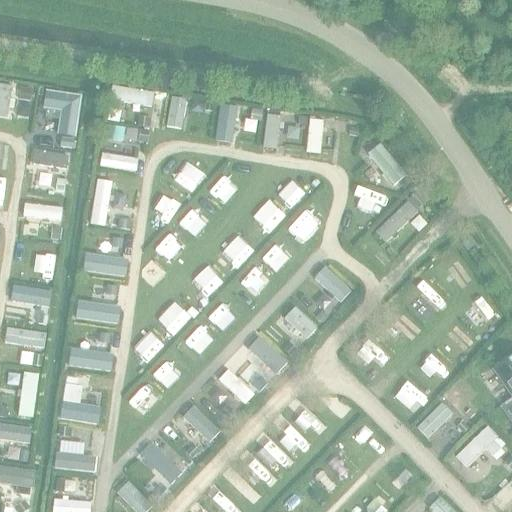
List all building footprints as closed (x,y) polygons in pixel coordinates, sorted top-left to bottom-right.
[(357,14),(380,22),(384,9),(362,3),(361,6),(360,5),(357,14)] [(0,86),(0,107),(11,109),(16,76),(2,74),(0,86)] [(115,78),(114,92),(165,96),(166,81),(115,78)] [(175,87),(172,112),(186,114),(189,89),(175,87)] [(19,88),(18,101),(30,102),(32,90),(19,88)] [(164,99),(155,97),(152,116),(162,117),(164,99)] [(221,126),(237,127),(238,98),(223,97),(221,126)] [(205,103),(204,112),(212,113),(213,104),(205,103)] [(281,138),(283,105),(269,104),(267,138),(281,138)] [(324,143),(325,110),(311,109),(310,142),(324,143)] [(252,110),(250,120),(260,122),(262,111),(252,110)] [(298,117),(297,126),(305,127),(306,118),(298,117)] [(137,118),(136,127),(148,129),(149,119),(137,118)] [(106,127),(104,141),(120,144),(122,130),(106,127)] [(350,129),(349,136),(357,138),(359,130),(350,129)] [(138,130),(136,141),(145,142),(147,131),(138,130)] [(373,142),(393,175),(404,168),(384,135),(373,142)] [(60,138),(59,147),(72,149),(73,140),(60,138)] [(103,158),(140,161),(141,147),(104,145),(103,158)] [(222,189),(233,173),(224,167),(213,182),(222,189)] [(97,175),(96,185),(108,186),(109,177),(97,175)] [(56,179),(54,191),(63,193),(64,181),(56,179)] [(27,193),(25,206),(64,211),(66,198),(27,193)] [(415,193),(408,199),(416,208),(423,202),(415,193)] [(194,197),(183,216),(200,226),(211,206),(194,197)] [(95,199),(94,214),(131,217),(132,202),(95,199)] [(272,224),(287,207),(280,200),(264,217),(272,224)] [(117,218),(115,227),(127,229),(128,220),(117,218)] [(168,243),(180,232),(173,224),(161,235),(168,243)] [(51,228),(50,239),(60,240),(60,229),(51,228)] [(112,239),(111,248),(120,249),(121,240),(112,239)] [(243,239),(226,257),(234,264),(251,246),(243,239)] [(280,262),(290,251),(277,239),(267,250),(280,262)] [(460,245),(458,247),(465,257),(475,249),(468,239),(460,245)] [(445,274),(462,259),(449,243),(431,259),(445,274)] [(86,267),(119,268),(120,254),(86,253),(86,267)] [(342,290),(353,279),(329,256),(318,268),(342,290)] [(258,257),(243,273),(257,287),(273,271),(258,257)] [(45,269),(44,276),(53,278),(54,270),(45,269)] [(50,301),(53,283),(14,276),(10,293),(50,301)] [(106,287),(105,296),(114,297),(115,288),(106,287)] [(219,316),(235,302),(226,292),(210,306),(219,316)] [(384,326),(401,308),(392,301),(376,319),(384,326)] [(173,328),(191,309),(183,302),(165,320),(173,328)] [(491,322),(507,310),(501,302),(485,314),(491,322)] [(321,311),(315,318),(321,324),(327,317),(321,311)] [(37,316),(36,324),(45,326),(46,318),(37,316)] [(204,319),(188,330),(197,343),(213,333),(204,319)] [(464,354),(483,334),(475,325),(456,346),(464,354)] [(365,331),(349,346),(362,360),(378,345),(365,331)] [(99,334),(98,343),(108,344),(109,336),(99,334)] [(289,343),(283,350),(290,357),(297,350),(289,343)] [(166,375),(179,356),(169,349),(156,368),(166,375)] [(33,355),(31,366),(40,367),(42,356),(33,355)] [(444,378),(459,363),(452,355),(437,370),(444,378)] [(511,357),(493,371),(511,398),(511,357)] [(11,362),(10,375),(23,376),(23,363),(11,362)] [(418,376),(404,392),(418,405),(433,389),(418,376)] [(65,377),(64,384),(76,386),(77,379),(65,377)] [(252,378),(246,384),(252,390),(258,383),(252,378)] [(310,424),(325,404),(308,391),(293,411),(310,424)] [(440,392),(423,420),(436,429),(454,401),(440,392)] [(195,396),(183,408),(209,433),(221,420),(195,396)] [(62,402),(63,420),(98,419),(98,402),(62,402)] [(225,406),(220,412),(229,421),(234,415),(225,406)] [(488,417),(459,448),(471,459),(488,441),(494,448),(507,435),(488,417)] [(356,419),(343,433),(359,448),(372,434),(356,419)] [(461,422),(455,427),(462,434),(468,428),(461,422)] [(58,428),(57,437),(69,438),(70,429),(58,428)] [(155,433),(139,447),(165,476),(180,462),(155,433)] [(192,446),(184,454),(191,460),(198,452),(192,446)] [(19,452),(18,463),(26,464),(28,453),(19,452)] [(330,477),(342,459),(333,453),(322,471),(330,477)] [(511,458),(509,456),(502,462),(511,472),(511,470),(511,458)] [(0,476),(7,477),(5,499),(15,499),(16,472),(33,473),(33,465),(0,462),(0,476)] [(70,478),(94,480),(95,465),(71,464),(70,478)] [(231,471),(218,489),(234,501),(247,482),(231,471)] [(288,495),(304,505),(315,486),(298,477),(288,495)] [(54,486),(53,495),(66,496),(66,487),(54,486)] [(151,488),(145,494),(152,501),(158,495),(151,488)] [(375,511),(380,511),(396,497),(389,490),(372,509),(375,511)] [(23,501),(13,509),(15,511),(24,511),(28,509),(23,501)]
